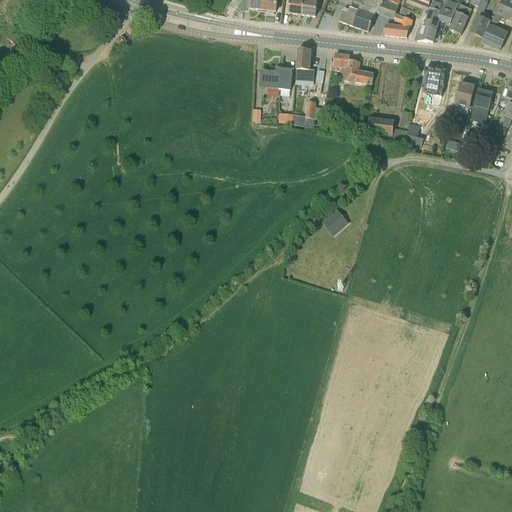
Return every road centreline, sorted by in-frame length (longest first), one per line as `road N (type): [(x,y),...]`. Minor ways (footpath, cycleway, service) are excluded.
road 1 (track): [(192,329),(332,204),(395,161),(511,176)]
road 2 (track): [(510,178),(395,511)]
road 3 (secondary): [(511,68),(224,31)]
road 4 (unclassified): [(128,11),(0,198)]
